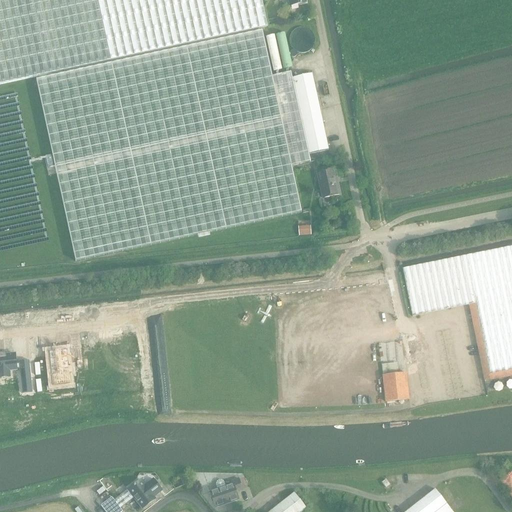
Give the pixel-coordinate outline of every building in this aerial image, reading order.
[(0,0),(0,86),(19,82),(268,28),(261,0),(0,0)] [(262,33),(37,81),(76,262),(301,213),(291,167),(330,159),(312,74),(292,78),(291,74),(272,79),(262,33)] [(322,199),(340,195),(337,184),(335,185),(332,170),(317,173),(322,199)] [(310,226),(298,227),(299,236),(311,235),(310,226)] [(511,246),(403,269),(412,317),(425,314),(422,298),(472,287),(489,374),(511,369),(511,246)] [(109,340),(97,342),(97,340),(88,340),(89,351),(91,351),(93,369),(107,368),(106,358),(127,355),(127,362),(135,362),(132,338),(109,340)] [(50,370),(51,376),(52,386),(70,384),(69,374),(72,374),(71,366),(68,366),(66,350),(49,352),(50,370)] [(0,378),(8,377),(10,377),(9,371),(16,370),(20,369),(22,394),(32,393),(29,361),(19,362),(19,364),(15,364),(14,355),(6,356),(5,353),(0,354),(0,378)] [(408,400),(406,374),(383,376),(385,403),(408,400)] [(84,406),(81,382),(72,384),(74,395),(75,407),(84,406)] [(45,400),(43,385),(36,386),(37,401),(45,400)] [(140,480),(128,490),(142,509),(150,503),(148,501),(162,491),(153,480),(145,486),(140,480)] [(218,491),(211,493),(216,508),(239,501),(236,493),(242,491),(238,480),(233,482),(234,485),(225,488),(223,482),(222,481),(220,480),(219,481),(217,481),(216,483),(216,485),(218,491)] [(384,489),(389,485),(385,480),(380,484),(384,489)] [(454,511),(437,489),(406,511),(454,511)] [(302,511),(306,509),(294,493),(270,511),(302,511)] [(111,498),(101,506),(105,511),(122,511),(111,498)]
